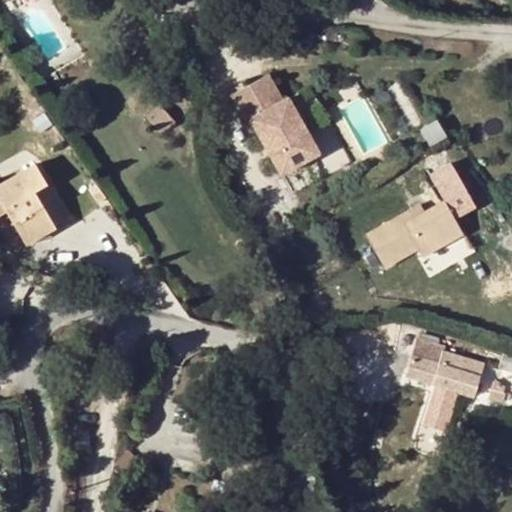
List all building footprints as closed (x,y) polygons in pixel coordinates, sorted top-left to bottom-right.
[(266,76),(230,97),(245,123),(250,120),(282,175),(319,154),(287,98),(281,102),(266,76)] [(159,105),(147,116),(161,133),(174,121),(159,105)] [(26,244),(55,227),(34,191),(45,184),(34,163),(0,184),(0,215),(6,211),(26,244)] [(449,178),(435,185),(444,201),(425,212),(414,218),(410,211),(366,235),(385,268),(418,248),(422,257),(463,234),(453,217),(467,210),(449,178)] [(67,220),(45,184),(34,191),(55,227),(67,220)] [(414,218),(425,212),(420,205),(410,211),(414,218)] [(441,354),(431,385),(474,397),(481,376),(460,369),(462,360),(441,354)]
